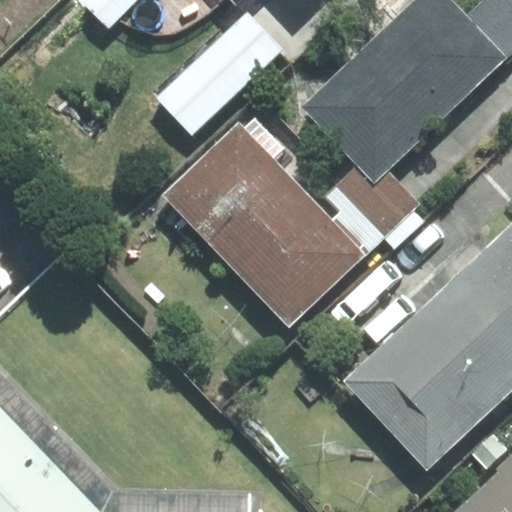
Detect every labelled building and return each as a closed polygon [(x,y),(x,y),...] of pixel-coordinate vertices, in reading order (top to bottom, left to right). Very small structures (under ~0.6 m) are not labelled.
[(136,0),(84,0),(82,2),(109,28),(136,0)] [(358,165),(374,182),(387,170),(505,59),(465,17),(449,0),(414,0),(302,107),(358,165)] [(511,0),(483,0),(465,17),(505,59),(511,52),(511,0)] [(247,13),(158,97),(192,133),(281,49),(247,13)] [(289,328),(366,255),(331,219),(273,159),(284,148),(255,118),(244,128),(238,122),(161,196),(289,328)] [(419,204),(387,170),(374,182),(358,165),(324,197),(339,212),(331,219),(366,255),(419,204)] [(511,226),(473,263),(511,304),(511,226)] [(426,467),(511,387),(511,304),(473,263),(346,380),(426,467)] [(0,479),(52,428),(0,375),(0,479)] [(103,511),(114,488),(52,428),(0,479),(0,511),(103,511)] [(511,511),(511,462),(459,511),(511,511)] [(249,511),(250,492),(114,488),(103,511),(249,511)]
